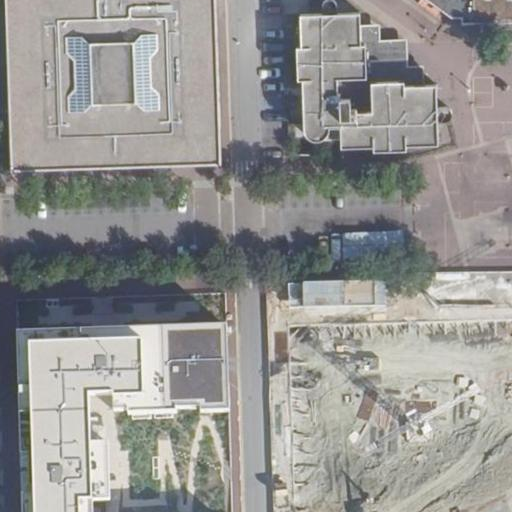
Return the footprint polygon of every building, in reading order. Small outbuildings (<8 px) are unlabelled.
[(7,0),(11,112),(11,169),(220,162),(216,10),(215,0),(7,0)] [(511,0),(427,0),(453,18),(458,18),(463,18),(463,24),(511,23),(511,0)] [(311,136),(318,144),(323,144),(332,137),(332,127),(346,126),(346,148),(373,147),(374,153),(406,152),(405,145),(435,144),(434,126),(438,126),(446,125),(451,123),(450,111),(436,112),(435,92),(425,92),(424,75),(405,75),(405,50),(381,50),(380,41),(380,34),(358,35),(358,22),(340,23),(340,11),(337,7),(330,6),(324,11),(324,22),(306,22),(306,54),(304,54),(303,55),(303,80),(312,80),(311,136)] [(348,511),(349,511),(426,511),(511,496),(511,325),(433,340),(426,301),(377,310),(385,357),(308,371),(314,356),(300,350),(305,377),(288,380),(302,456),(316,440),(312,415),(323,413),(330,452),(262,464),(310,485),(314,507),(309,511),(348,511)] [(225,320),(15,328),(21,511),(93,511),(94,501),(112,500),(107,441),(89,441),(91,394),(113,392),(114,409),(229,410),(225,320)] [(326,342),(278,355),(285,381),(333,368),(326,342)]
